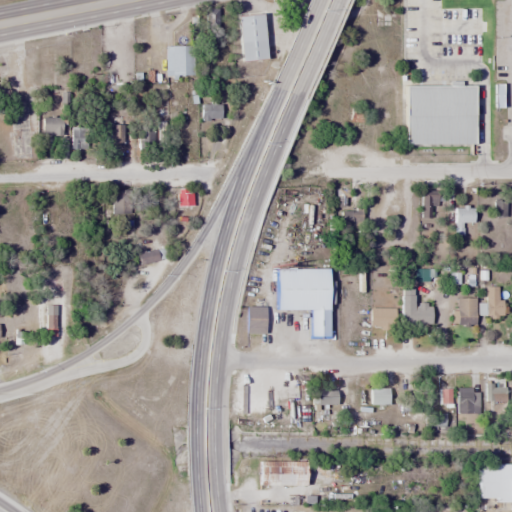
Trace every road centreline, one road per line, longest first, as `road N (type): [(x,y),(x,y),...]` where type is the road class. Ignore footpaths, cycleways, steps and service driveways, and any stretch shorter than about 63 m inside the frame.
road 1 (primary): [(209,511),(205,443),(221,277),(262,151)]
road 2 (primary): [(262,151),(232,174),(198,239),(138,314),(58,370)]
road 3 (residential): [(210,359),(511,362)]
road 4 (residential): [(0,176),(208,173)]
road 5 (residential): [(330,172),(511,172)]
road 6 (residential): [(58,370),(140,348),(148,332),(138,314)]
